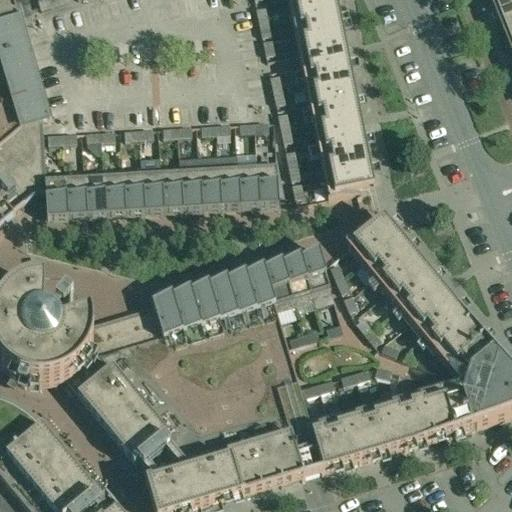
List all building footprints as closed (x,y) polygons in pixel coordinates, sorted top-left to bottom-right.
[(0,0),(0,228),(37,198),(45,198),(45,182),(42,127),(48,125),(18,22),(13,5),(11,0),(0,0)] [(54,11),(50,0),(36,0),(41,15),(54,11)] [(65,0),(50,0),(54,11),(68,7),(65,0)] [(286,0),(327,205),(373,195),(333,0),(286,0)] [(511,4),(511,0),(489,0),(494,11),(511,4)] [(13,5),(18,22),(31,18),(26,1),(13,5)] [(511,4),(494,11),(501,28),(511,23),(511,4)] [(256,15),(259,29),(267,27),(265,13),(256,15)] [(511,42),(511,23),(501,28),(507,45),(511,42)] [(267,27),(259,29),(262,42),(270,41),(267,27)] [(271,46),(263,47),(266,61),(274,60),(271,46)] [(270,83),(273,97),(281,95),(278,81),(270,83)] [(284,109),(281,95),(273,97),(276,111),(284,109)] [(280,135),(289,133),(286,119),(278,121),(280,135)] [(253,130),(254,138),(268,138),(267,129),(253,130)] [(254,138),(253,130),(239,130),(240,139),(254,138)] [(215,132),(215,141),(230,140),(229,131),(215,132)] [(215,141),(215,132),(201,133),(201,141),(215,141)] [(177,134),(177,143),(191,142),(191,133),(177,134)] [(292,147),(289,133),(280,135),(283,148),(292,147)] [(177,143),(177,134),(162,135),(163,144),(177,143)] [(138,137),(139,145),(153,144),(152,136),(138,137)] [(139,145),(138,137),(124,137),(125,146),(139,145)] [(100,139),(100,147),(115,147),(114,138),(100,139)] [(100,147),(100,139),(86,140),(86,148),(100,147)] [(62,141),(62,150),(76,149),(76,140),(62,141)] [(62,150),(62,141),(47,142),(48,151),(62,150)] [(288,172),(297,171),(294,157),(285,159),(288,172)] [(237,217),(239,217),(236,171),(236,162),(217,163),(217,172),(220,211),(220,218),(221,218),(221,216),(237,217)] [(198,164),(198,173),(200,212),(201,219),(202,219),(202,217),(219,218),(220,218),(220,211),(217,172),(217,163),(198,164)] [(201,219),(200,212),(198,173),(198,164),(178,165),(179,174),(181,213),(182,220),(183,220),(183,218),(196,219),(201,219)] [(276,168),(256,169),(258,209),(258,216),(259,216),(259,214),(278,215),(278,213),(278,208),(276,168)] [(258,216),(258,209),(256,169),(236,171),(239,217),(240,217),(240,215),(258,216)] [(299,185),(297,171),(288,172),(291,186),(299,185)] [(182,220),(181,213),(179,174),(160,175),(162,221),(164,221),(163,219),(182,220)] [(160,175),(141,176),(143,216),(143,222),(144,222),(144,221),(162,221),(160,175)] [(143,222),(143,216),(141,176),(121,177),(124,224),(125,224),(125,222),(143,222)] [(124,224),(121,177),(102,179),(105,225),(106,225),(106,223),(124,224)] [(105,225),(102,179),(83,180),(86,226),(87,226),(87,224),(105,225)] [(83,180),(64,181),(67,227),(68,227),(68,225),(86,226),(83,180)] [(45,182),(45,198),(46,221),(47,226),(67,227),(64,181),(45,182)] [(300,189),(292,191),(295,205),(303,203),(300,189)] [(511,422),(511,381),(494,360),(383,225),(347,255),(459,390),(310,434),(323,479),(511,422)] [(300,262),(299,262),(312,307),(314,312),(333,307),(318,257),(300,264),(300,262)] [(281,268),(282,274),(294,312),(312,307),(299,262),(282,269),(281,267),(281,268)] [(275,318),(276,317),(294,312),(282,274),(281,268),(264,275),(263,273),(262,273),(274,312),(275,318)] [(338,270),(330,274),(335,287),(343,283),(338,270)] [(244,279),(246,285),(255,318),(274,312),(262,273),(245,280),(245,278),(244,279)] [(237,323),(255,318),(246,285),(244,279),(227,286),(226,284),(225,284),(237,323)] [(343,283),(335,287),(341,300),(349,296),(343,283)] [(207,290),(209,296),(218,329),(237,323),(225,284),(208,291),(208,289),(207,290)] [(218,329),(209,296),(207,290),(190,297),(189,295),(188,295),(200,334),(218,329)] [(86,368),(163,345),(154,313),(153,313),(91,331),(90,328),(66,335),(43,317),(44,292),(39,292),(35,293),(32,293),(28,294),(24,295),(21,297),(17,298),(14,300),(11,302),(8,304),(5,307),(3,310),(0,313),(0,374),(1,376),(5,380),(8,382),(11,385),(14,387),(18,389),(21,391),(25,392),(29,393),(33,394),(37,395),(41,395),(45,395),(49,394),(53,394),(56,392),(60,391),(63,390),(66,388),(66,387),(69,386),(71,384),(75,381),(78,378),(81,375),(86,368)] [(170,301),(172,307),(182,339),(200,334),(188,295),(172,302),(171,300),(170,301)] [(154,313),(163,345),(182,339),(172,307),(170,301),(151,308),(153,313),(154,313)] [(351,302),(343,305),(349,318),(357,315),(351,302)] [(64,305),(54,318),(62,325),(72,311),(64,305)] [(66,388),(77,403),(133,471),(135,470),(150,488),(145,489),(151,511),(210,511),(323,479),(310,434),(276,317),(275,318),(274,312),(255,318),(237,323),(218,329),(200,334),(182,339),(163,345),(86,368),(81,375),(78,378),(75,381),(71,384),(69,386),(66,387),(66,388)] [(362,325),(356,330),(365,341),(371,335),(362,325)] [(339,331),(326,335),(328,343),(342,339),(339,331)] [(365,341),(374,352),(380,346),(371,335),(365,341)] [(316,337),(303,341),(305,350),(319,346),(316,337)] [(305,350),(303,341),(289,345),(291,354),(305,350)] [(384,350),(381,358),(394,363),(397,355),(384,350)] [(376,373),(374,381),(388,385),(390,377),(376,373)] [(367,375),(354,379),(356,388),(370,384),(367,375)] [(356,388),(354,379),(340,383),(343,392),(356,388)] [(331,386),(317,390),(319,399),(333,395),(331,386)] [(319,399),(317,390),(303,394),(306,403),(319,399)] [(0,407),(0,465),(39,434),(36,431),(32,427),(28,424),(24,420),(20,417),(15,414),(11,412),(6,410),(1,408),(0,407)] [(39,434),(0,465),(0,483),(23,511),(82,511),(96,500),(40,433),(39,434)] [(10,511),(0,499),(0,511),(10,511)] [(109,511),(105,506),(103,508),(96,500),(82,511),(109,511)]
